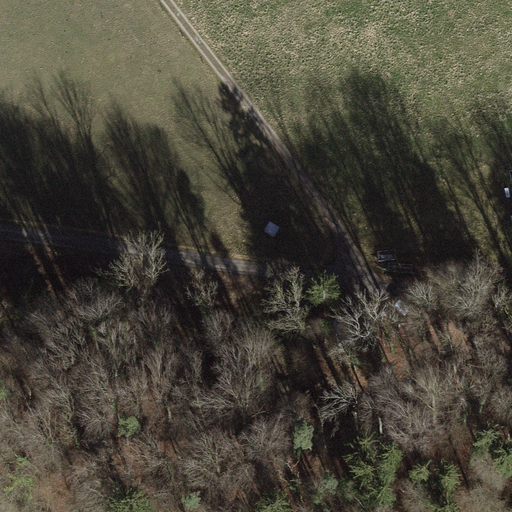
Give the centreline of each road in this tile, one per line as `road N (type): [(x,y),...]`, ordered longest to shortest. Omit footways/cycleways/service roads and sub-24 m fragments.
road 1 (track): [(0,231),(363,282),(455,309),(511,310)]
road 2 (track): [(363,282),(336,216),(172,0)]
